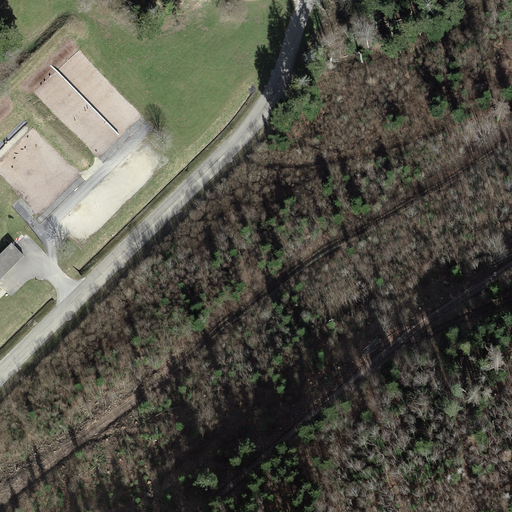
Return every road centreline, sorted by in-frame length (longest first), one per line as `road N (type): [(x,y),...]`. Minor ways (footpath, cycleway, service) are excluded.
road 1 (unclassified): [(0,380),(254,127),(276,98),(310,0)]
road 2 (track): [(511,262),(407,333),(203,511)]
road 3 (track): [(511,111),(330,169),(270,174),(228,156)]
road 4 (track): [(281,86),(322,83),(417,49),(501,0)]
